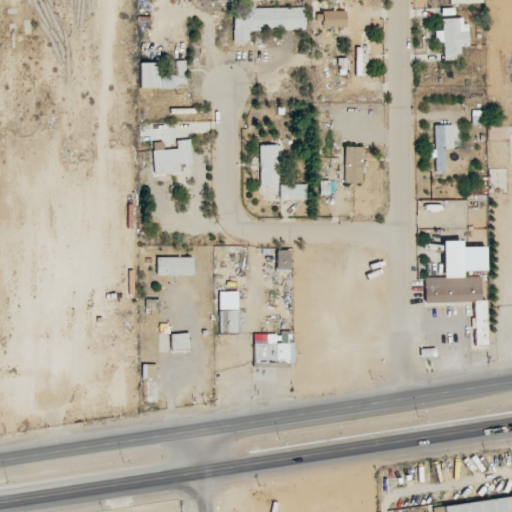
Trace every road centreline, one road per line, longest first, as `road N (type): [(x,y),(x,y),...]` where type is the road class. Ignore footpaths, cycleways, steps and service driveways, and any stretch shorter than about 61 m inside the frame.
road 1 (trunk): [(511,383),(0,465)]
road 2 (trunk): [(0,504),(511,428)]
road 3 (residential): [(406,400),(399,0)]
road 4 (residential): [(402,235),(240,229),(231,215),(228,92)]
